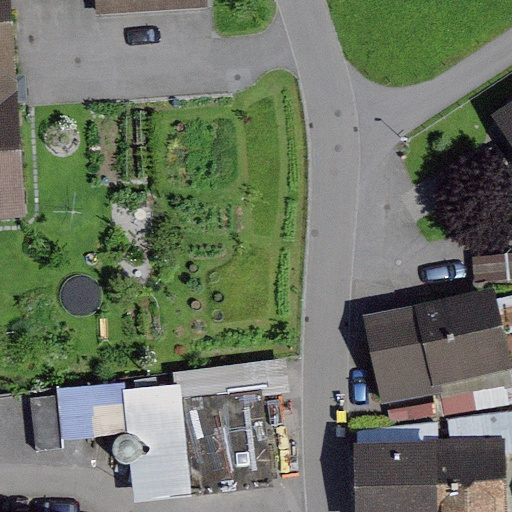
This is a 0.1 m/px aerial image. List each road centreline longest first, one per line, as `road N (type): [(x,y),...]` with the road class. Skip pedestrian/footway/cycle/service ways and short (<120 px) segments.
road 1 (residential): [(349,115),(359,214),(350,511)]
road 2 (residential): [(349,115),(511,63)]
road 3 (residential): [(312,0),(349,115)]
